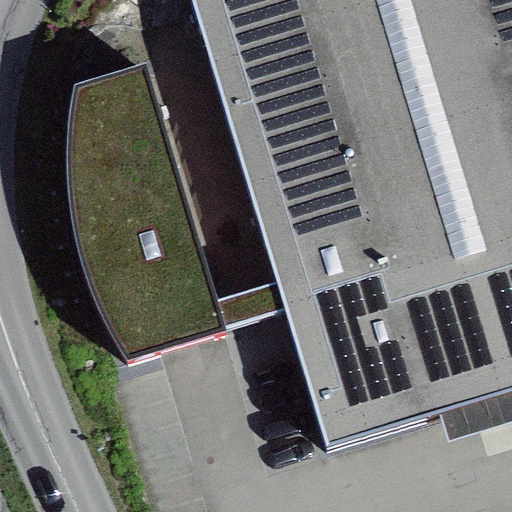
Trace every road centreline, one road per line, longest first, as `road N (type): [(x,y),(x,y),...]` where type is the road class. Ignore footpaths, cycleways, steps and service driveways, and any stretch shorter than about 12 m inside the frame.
road 1 (primary): [(71,511),(0,337)]
road 2 (unknown): [(393,511),(511,468)]
